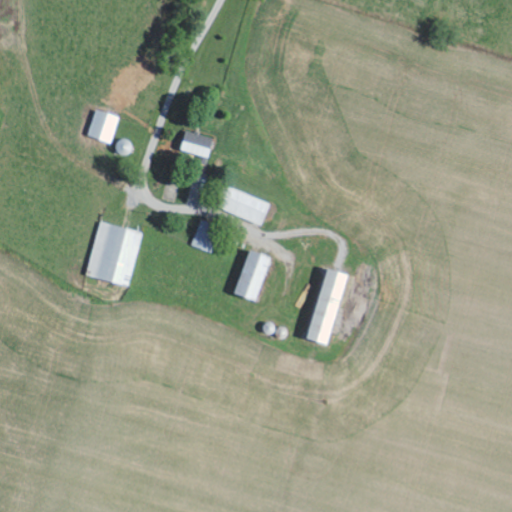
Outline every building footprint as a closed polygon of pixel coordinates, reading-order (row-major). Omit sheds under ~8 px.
[(112,144),(121,118),(98,110),(88,136),(112,144)] [(215,138),(187,132),(182,152),(211,158),(215,138)] [(222,211),(264,226),(272,204),(230,188),(222,211)] [(209,253),(219,227),(202,221),(192,247),(209,253)] [(143,232),(99,223),(89,278),(132,286),(143,232)] [(237,294),(258,302),(274,258),(253,250),(237,294)] [(351,275),(330,269),(310,339),(331,345),(351,275)]
